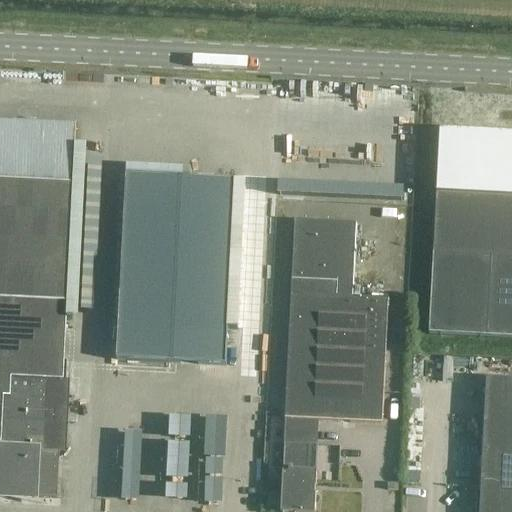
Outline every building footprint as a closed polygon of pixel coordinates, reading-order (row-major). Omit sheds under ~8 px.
[(126,177),(118,337),(117,363),(227,368),(236,183),(126,177)] [(0,496),(56,500),(58,452),(64,452),(67,382),(61,381),(71,186),(0,182),(0,496)] [(511,199),(436,195),(429,336),(453,337),(511,340),(511,199)] [(289,337),(285,422),(284,446),(281,511),(315,511),(317,474),(307,474),(308,447),(307,447),(308,423),(383,426),(387,337),(388,301),(352,299),(356,225),(294,222),(289,337)] [(511,511),(511,381),(487,380),(481,493),(480,511),(511,511)]
